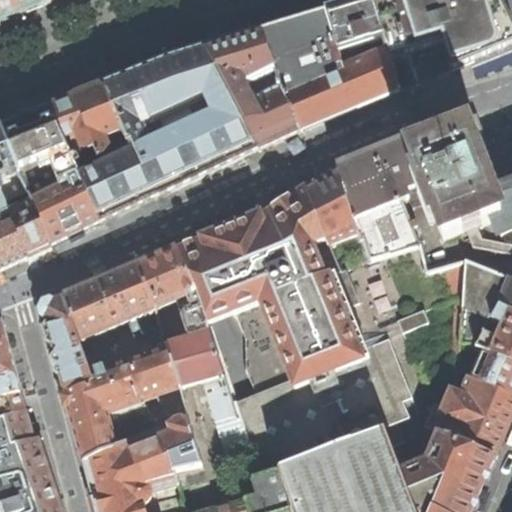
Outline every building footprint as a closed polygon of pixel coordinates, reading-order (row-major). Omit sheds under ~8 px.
[(0,0),(0,24),(49,3),(47,0),(0,0)] [(368,0),(358,3),(326,12),(345,70),(388,52),(399,92),(418,85),(392,0),(368,0)] [(392,0),(418,85),(511,46),(511,30),(497,0),(392,0)] [(296,21),(261,32),(275,73),(281,88),(300,133),(319,125),(362,107),(399,92),(388,52),(345,70),(326,12),(296,21)] [(236,40),(205,49),(230,97),(275,73),(261,32),(236,40)] [(187,55),(167,61),(200,126),(221,169),(240,161),(259,152),(236,109),(230,97),(205,49),(187,55)] [(146,70),(102,87),(123,135),(128,147),(121,151),(127,161),(134,158),(129,147),(145,140),(150,150),(200,126),(167,61),(146,70)] [(275,73),(230,97),(236,109),(281,88),(275,73)] [(68,102),(52,108),(67,149),(73,161),(79,158),(79,159),(95,152),(99,162),(113,155),(107,141),(123,135),(102,87),(89,93),(68,102)] [(281,88),(236,109),(259,152),(283,141),(300,133),(281,88)] [(30,200),(32,204),(81,180),(75,167),(80,165),(79,159),(79,158),(73,161),(67,149),(52,108),(24,119),(0,129),(20,177),(18,178),(30,200)] [(191,183),(221,169),(200,126),(150,150),(134,158),(127,161),(150,202),(191,183)] [(0,197),(2,197),(7,206),(30,200),(18,178),(20,177),(0,129),(0,197)] [(422,187),(444,242),(496,222),(503,220),(492,192),(482,168),(468,134),(415,155),(409,157),(422,187)] [(134,158),(150,150),(145,140),(129,147),(134,158)] [(415,155),(409,141),(366,158),(337,170),(359,235),(361,241),(364,240),(372,262),(421,247),(403,202),(410,199),(407,193),(422,187),(409,157),(415,155)] [(122,215),(150,202),(127,161),(121,151),(113,155),(99,162),(95,152),(79,159),(80,165),(75,167),(81,180),(85,187),(101,225),(122,215)] [(330,247),(359,235),(337,170),(320,180),(296,194),(271,212),(265,215),(221,233),(180,250),(197,295),(211,335),(218,355),(217,355),(224,377),(250,449),(261,480),(281,474),(350,446),(341,423),(376,408),(386,433),(392,449),(404,445),(398,426),(410,421),(404,404),(413,401),(389,341),(365,350),(349,310),(360,305),(346,272),(341,274),(330,247)] [(81,180),(32,204),(34,209),(51,249),(65,242),(87,232),(101,225),(85,187),(81,180)] [(511,184),(492,192),(503,220),(496,222),(501,237),(511,232),(511,184)] [(28,261),(13,226),(3,231),(0,222),(0,215),(8,212),(7,206),(2,197),(0,197),(0,273),(17,266),(28,261)] [(51,251),(51,249),(34,209),(10,220),(13,226),(28,261),(29,262),(44,255),(51,251)] [(10,220),(8,212),(0,215),(0,222),(3,231),(13,226),(10,220)] [(178,301),(197,295),(180,250),(163,256),(149,262),(140,266),(157,310),(164,307),(178,301)] [(455,300),(451,370),(460,369),(461,345),(465,265),(447,270),(455,300)] [(510,281),(465,265),(461,345),(479,345),(483,335),(493,319),(500,308),(511,312),(511,279),(510,281)] [(64,299),(91,375),(105,370),(102,362),(112,358),(106,332),(127,323),(157,310),(140,266),(118,276),(112,278),(64,299)] [(192,341),(211,335),(197,295),(178,301),(192,341)] [(55,354),(66,393),(94,384),(91,375),(64,299),(52,304),(43,308),(55,354)] [(511,312),(500,308),(493,319),(504,326),(497,341),(483,335),(479,345),(476,350),(482,352),(511,365),(511,312)] [(424,312),(399,323),(403,335),(429,325),(424,312)] [(0,326),(0,421),(25,412),(2,326),(0,326)] [(204,384),(224,377),(217,355),(218,355),(211,335),(192,341),(168,348),(180,390),(204,384)] [(105,370),(91,375),(94,384),(109,433),(149,419),(144,403),(151,401),(160,398),(180,390),(168,348),(138,358),(105,370)] [(511,365),(482,352),(469,380),(511,396),(511,365)] [(250,449),(224,377),(204,384),(227,458),(250,449)] [(511,418),(511,396),(469,380),(467,380),(461,396),(451,393),(433,434),(439,436),(495,461),(511,421),(511,418)] [(85,461),(114,450),(109,433),(94,384),(66,393),(74,421),(85,461)] [(160,398),(170,428),(173,427),(176,424),(180,422),(184,421),(187,422),(188,421),(180,390),(160,398)] [(350,446),(386,433),(376,408),(341,423),(350,446)] [(0,511),(62,511),(44,456),(39,440),(34,442),(28,420),(25,412),(0,421),(0,511)] [(98,511),(147,511),(146,505),(150,503),(153,499),(154,495),(169,491),(171,498),(175,502),(179,503),(184,501),(182,491),(178,475),(204,468),(192,433),(188,421),(187,422),(184,421),(180,422),(176,424),(173,427),(170,428),(114,450),(85,461),(97,509),(98,511)] [(392,449),(386,433),(350,446),(281,474),(292,511),(415,511),(402,475),(392,449)] [(472,511),(495,461),(439,436),(428,463),(402,475),(415,511),(472,511)] [(178,475),(182,491),(209,484),(204,468),(178,475)] [(292,511),(281,474),(261,480),(248,483),(253,500),(212,511),(292,511)]
